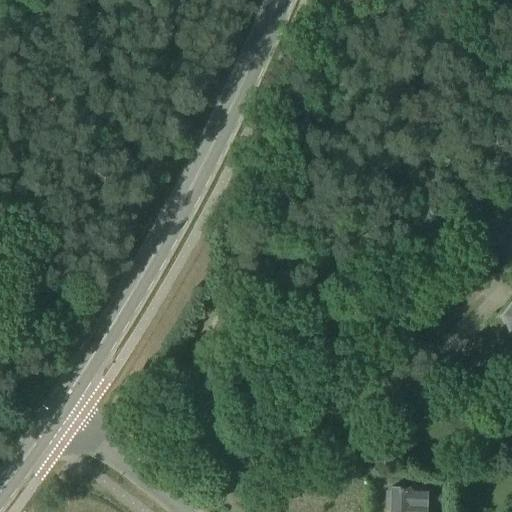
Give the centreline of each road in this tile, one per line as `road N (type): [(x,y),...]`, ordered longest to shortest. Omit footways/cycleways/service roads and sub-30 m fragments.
road 1 (track): [(511,203),(460,230),(332,247),(246,293),(206,340),(220,462),(192,511)]
road 2 (primary): [(56,410),(151,256),(279,0)]
road 3 (unclassified): [(184,511),(56,410)]
